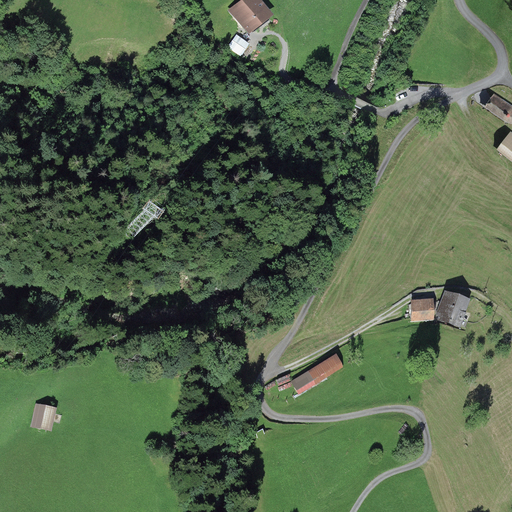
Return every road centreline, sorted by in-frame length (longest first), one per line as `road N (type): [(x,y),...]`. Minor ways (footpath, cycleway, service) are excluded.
road 1 (track): [(462,92),(401,135),(260,382),(259,404),(280,417),(398,407),(417,413),(425,456),(378,480),(354,511)]
road 2 (track): [(260,382),(428,294),(474,295),(511,319)]
road 3 (track): [(250,40),(277,36),(281,77),(340,96)]
road 4 (track): [(340,96),(383,112),(416,96),(462,92)]
road 5 (track): [(462,92),(499,74),(503,62),(461,0)]
